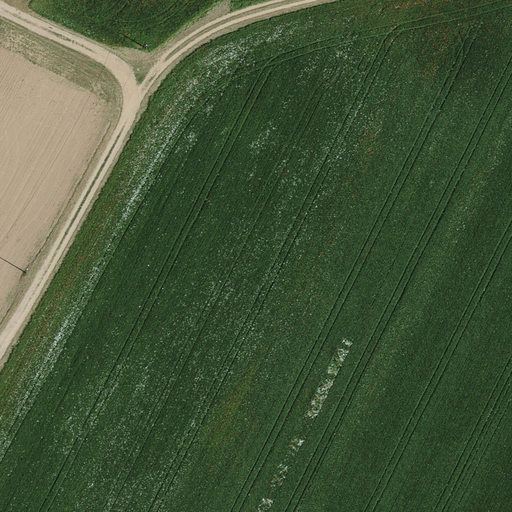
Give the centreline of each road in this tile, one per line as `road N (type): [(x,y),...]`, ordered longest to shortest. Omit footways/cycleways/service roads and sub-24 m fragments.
road 1 (track): [(0,354),(154,75),(223,21),(294,0)]
road 2 (track): [(0,6),(123,68),(136,103)]
